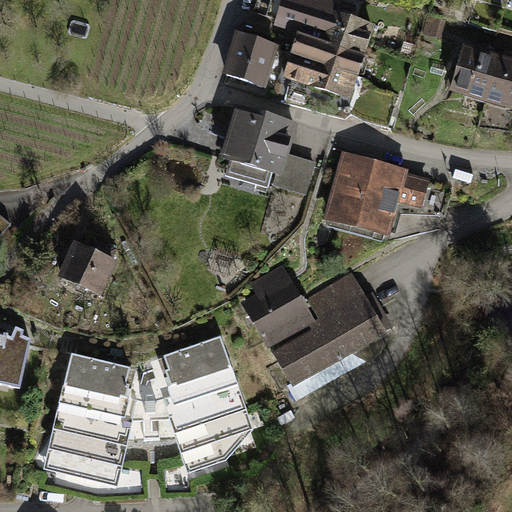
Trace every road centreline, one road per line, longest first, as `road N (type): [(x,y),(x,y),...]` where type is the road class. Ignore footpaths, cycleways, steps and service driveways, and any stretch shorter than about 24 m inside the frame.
road 1 (residential): [(204,84),(372,138),(511,160)]
road 2 (residential): [(0,269),(70,197),(156,134),(204,84)]
